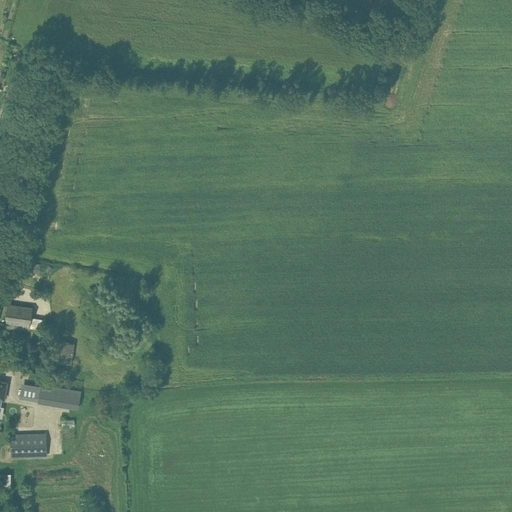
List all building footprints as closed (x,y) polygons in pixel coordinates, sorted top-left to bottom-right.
[(19,111),(23,97),(9,93),(1,123),(8,125),(12,110),(19,111)] [(29,262),(27,270),(39,272),(40,264),(29,262)] [(20,329),(21,328),(29,329),(32,308),(8,305),(5,327),(20,329)] [(74,344),(57,342),(55,361),(71,364),(74,344)] [(23,378),(16,377),(14,390),(21,391),(23,383),(23,378)] [(24,384),(22,398),(38,401),(40,387),(41,387),(24,384)] [(46,433),(11,434),(11,457),(47,456),(46,433)] [(87,508),(94,502),(90,498),(83,503),(87,508)]
